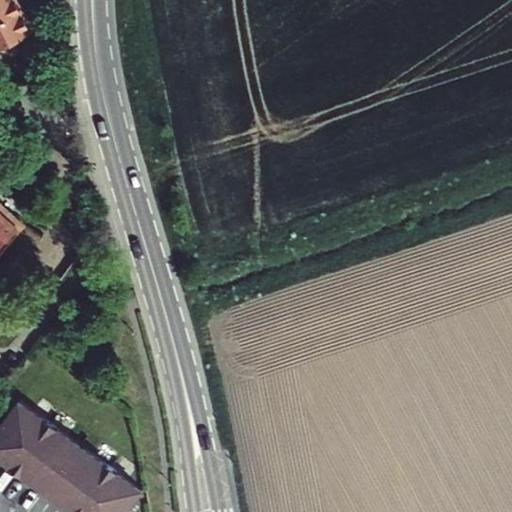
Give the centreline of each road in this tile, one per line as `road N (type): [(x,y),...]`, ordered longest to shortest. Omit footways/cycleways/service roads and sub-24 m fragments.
road 1 (secondary): [(92,0),(107,112),(176,356)]
road 2 (secondary): [(218,511),(176,356)]
road 3 (secondary): [(176,356),(195,511)]
